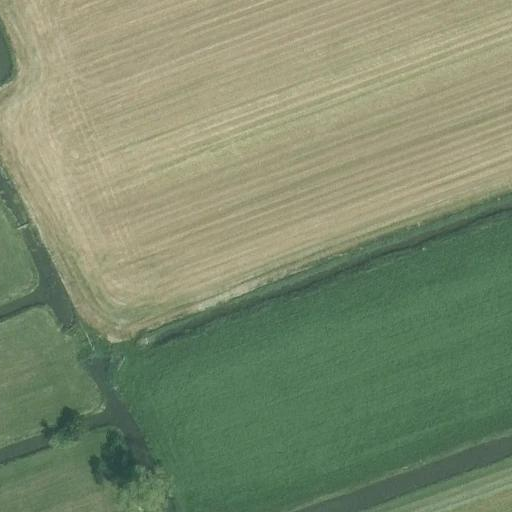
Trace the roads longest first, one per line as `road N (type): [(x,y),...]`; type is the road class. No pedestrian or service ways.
road 1 (track): [(0,109),(83,282),(137,362)]
road 2 (track): [(60,0),(27,12),(44,61),(25,91),(0,104)]
